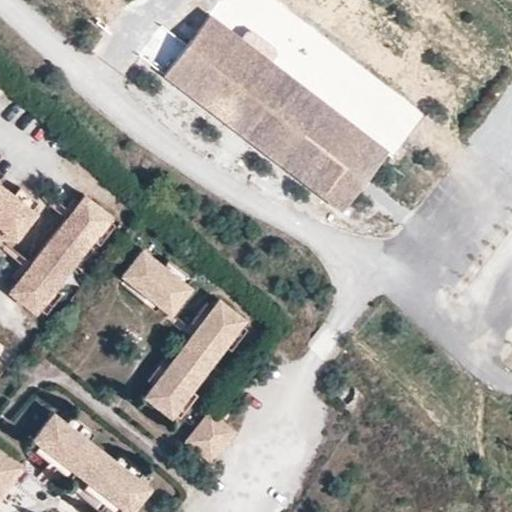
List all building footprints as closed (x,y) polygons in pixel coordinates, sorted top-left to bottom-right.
[(233,30),(242,21),(219,0),(210,9),(233,30)] [(327,78),(314,68),(338,38),(364,58),(380,37),(339,5),(290,69),(318,90),(327,78)] [(368,136),(271,61),(239,37),(210,14),(164,74),(323,196),(336,178),(342,182),(350,181),(361,166),(360,158),(355,154),(368,136)] [(275,47),(252,30),(245,31),(239,37),(271,61),(276,55),(275,47)] [(342,210),(387,151),(368,136),(355,154),(360,158),(361,166),(350,181),(342,182),(336,178),(323,196),(342,210)] [(32,208),(13,194),(0,183),(0,227),(4,230),(15,239),(37,212),(32,208)] [(38,201),(19,186),(13,194),(32,208),(38,201)] [(55,287),(92,239),(108,219),(111,214),(83,193),(78,200),(65,217),(30,261),(16,279),(8,290),(35,312),(38,308),(55,287)] [(65,217),(78,200),(73,196),(60,213),(65,217)] [(98,244),(114,223),(108,219),(92,239),(98,244)] [(186,283),(163,264),(142,247),(121,274),(145,294),(159,305),(170,313),(191,287),(186,283)] [(16,279),(30,261),(25,257),(11,275),(16,279)] [(191,277),(167,258),(163,264),(186,283),(191,277)] [(45,313),(61,292),(55,287),(38,308),(45,313)] [(159,305),(145,294),(141,299),(155,311),(159,305)] [(224,345),(241,324),(245,318),(218,297),(212,305),(189,336),(163,369),(152,384),(143,396),(170,416),(173,412),(191,389),(224,345)] [(189,336),(212,305),(206,301),(183,332),(189,336)] [(231,350),(247,328),(241,324),(224,345),(231,350)] [(152,384),(163,369),(157,365),(146,379),(152,384)] [(179,417),(197,394),(191,389),(173,412),(179,417)] [(214,456),(234,430),(209,410),(184,441),(194,448),(204,448),(214,456)] [(138,477),(115,459),(89,439),(66,421),(53,411),(32,438),(39,444),(75,471),(88,481),(122,508),(127,511),(131,511),(151,487),(138,477)] [(95,432),(71,414),(66,421),(89,439),(95,432)] [(75,471),(39,444),(34,450),(70,478),(75,471)] [(0,497),(24,466),(0,447),(0,497)] [(214,456),(204,448),(194,448),(211,461),(214,456)] [(143,470),(120,452),(115,459),(138,477),(143,470)] [(119,511),(122,508),(88,481),(83,488),(114,511),(119,511)]
